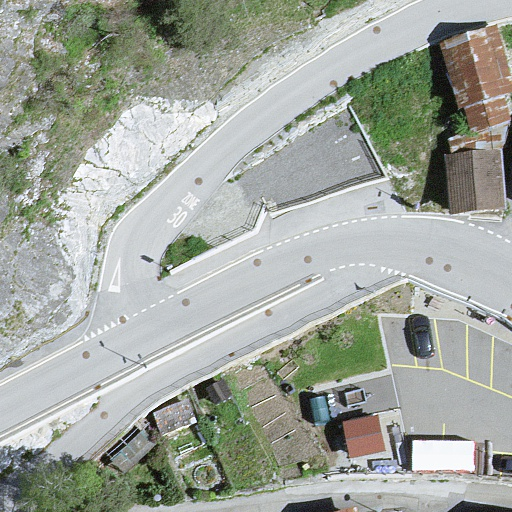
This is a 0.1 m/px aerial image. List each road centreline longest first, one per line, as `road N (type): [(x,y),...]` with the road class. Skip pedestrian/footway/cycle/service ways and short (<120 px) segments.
road 1 (residential): [(134,338),(124,298),(146,236),(241,133),(316,78),(426,22),(493,0)]
road 2 (residential): [(6,511),(156,381),(363,280),(399,244)]
road 3 (unclassified): [(134,338),(289,262),(345,245),(399,244)]
road 4 (unclassified): [(0,410),(134,338)]
road 5 (unclassified): [(399,244),(457,255),(511,283)]
